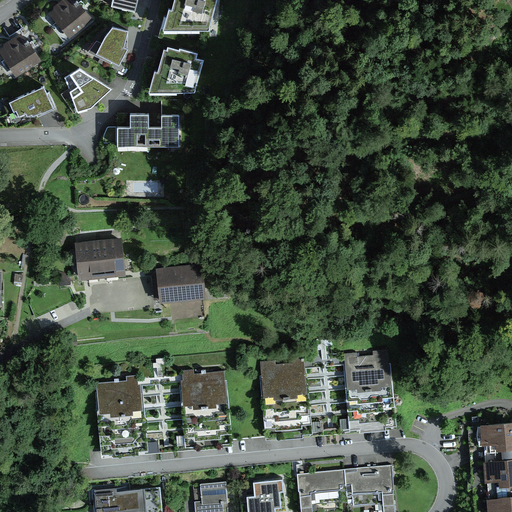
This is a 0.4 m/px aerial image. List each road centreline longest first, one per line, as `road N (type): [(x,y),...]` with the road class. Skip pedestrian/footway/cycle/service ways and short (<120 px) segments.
road 1 (residential): [(424,447),(90,473)]
road 2 (track): [(306,0),(329,140),(341,152),(368,156),(511,122)]
road 3 (residential): [(0,136),(69,135),(109,113),(130,87),(157,0)]
road 4 (residential): [(0,356),(91,312),(142,301)]
